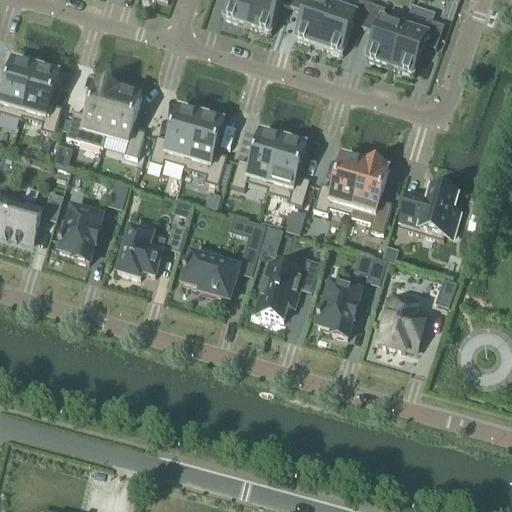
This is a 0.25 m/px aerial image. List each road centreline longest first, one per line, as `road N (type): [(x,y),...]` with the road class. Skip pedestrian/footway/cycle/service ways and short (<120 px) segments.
road 1 (unclassified): [(511,441),(0,293)]
road 2 (residential): [(175,41),(420,116),(444,110),(483,0)]
road 3 (unclassified): [(320,511),(0,423)]
road 4 (residential): [(31,0),(175,41)]
